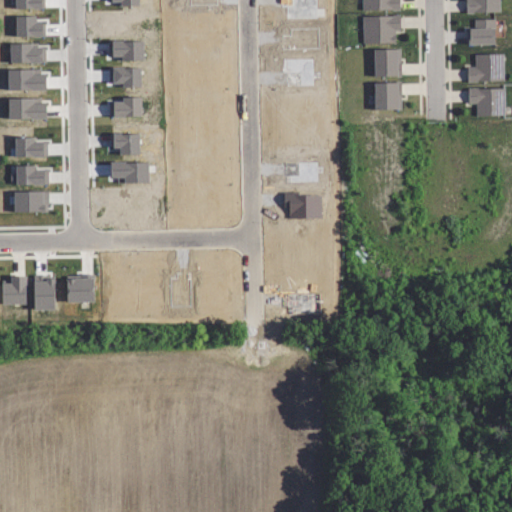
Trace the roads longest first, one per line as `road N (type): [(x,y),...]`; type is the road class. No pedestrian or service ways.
road 1 (residential): [(246,237),(0,242)]
road 2 (residential): [(76,0),(82,241)]
road 3 (residential): [(246,237),(245,0)]
road 4 (residential): [(436,0),(439,120)]
